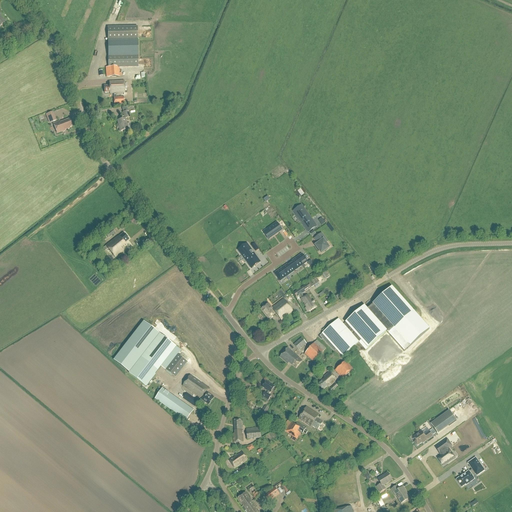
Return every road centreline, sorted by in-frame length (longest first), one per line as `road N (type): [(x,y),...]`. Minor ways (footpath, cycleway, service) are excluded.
road 1 (tertiary): [(226,314),(96,150),(59,53),(19,0)]
road 2 (tertiary): [(511,244),(430,253),(258,353)]
road 3 (tertiary): [(428,511),(381,443),(258,353)]
